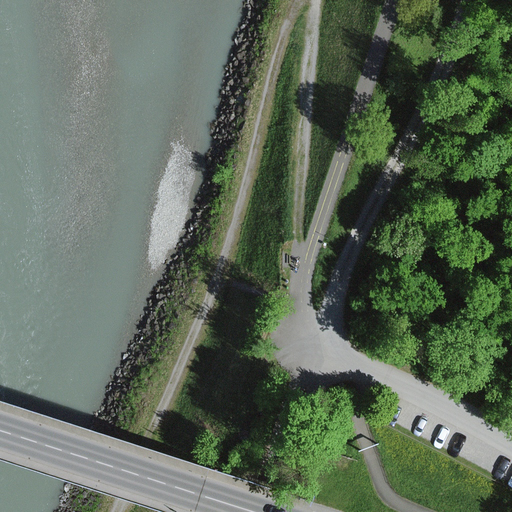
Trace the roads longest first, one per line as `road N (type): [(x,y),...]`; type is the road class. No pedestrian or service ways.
road 1 (track): [(301,0),(231,252),(117,511)]
road 2 (track): [(319,342),(472,0)]
road 3 (track): [(319,342),(302,328),(298,293),(392,0)]
road 4 (track): [(314,0),(298,293)]
road 5 (secondary): [(0,430),(253,511)]
road 6 (track): [(263,511),(319,342)]
